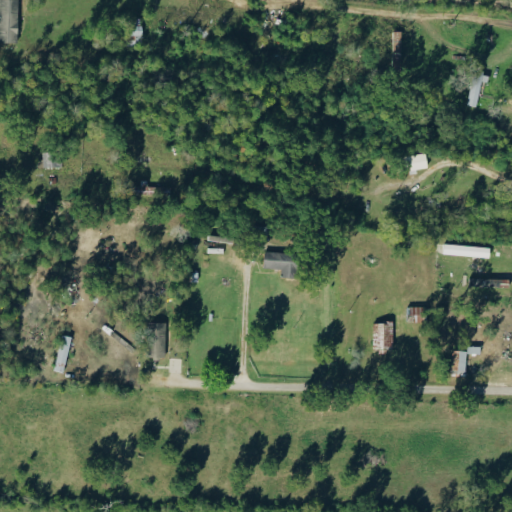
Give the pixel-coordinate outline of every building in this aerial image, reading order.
[(0,0),(0,42),(16,43),(17,0),(0,0)] [(128,43),(142,42),(140,19),(126,20),(128,43)] [(481,80),(487,81),(489,73),(474,70),(468,105),(477,107),(481,80)] [(408,172),(428,169),(425,152),(405,155),(408,172)] [(443,255),(489,256),(489,245),(443,244),(443,255)] [(280,276),(295,277),(295,252),(263,252),(263,268),(281,268),(280,276)] [(146,321),(145,356),(164,357),(166,322),(146,321)] [(373,348),(393,348),(392,321),(372,322),(373,348)] [(72,336),(62,334),(53,370),(63,372),(72,336)] [(467,353),(480,354),(480,346),(467,346),(467,353)] [(450,375),(465,376),(466,350),(451,350),(450,375)]
